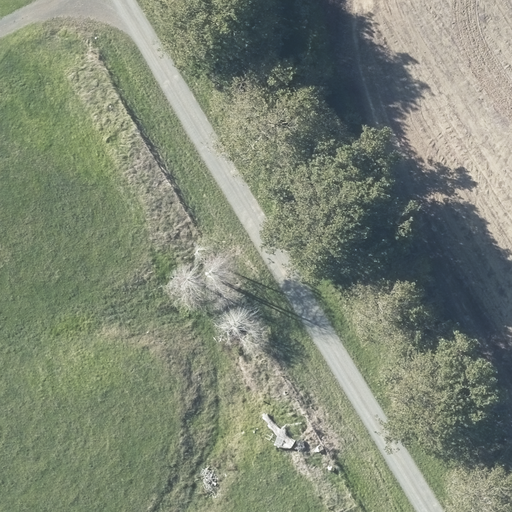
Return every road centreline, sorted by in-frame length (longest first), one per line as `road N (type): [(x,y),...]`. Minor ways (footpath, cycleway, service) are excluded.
road 1 (unclassified): [(134,0),(440,511)]
road 2 (track): [(346,0),(335,41),(359,112),(511,379)]
